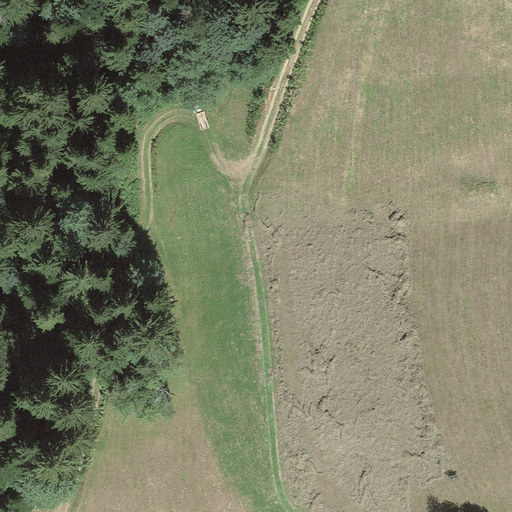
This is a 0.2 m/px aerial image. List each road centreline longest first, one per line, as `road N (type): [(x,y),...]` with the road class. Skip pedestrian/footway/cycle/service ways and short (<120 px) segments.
road 1 (track): [(292,511),(280,488),(250,235),(224,174),(202,149),(187,145),(175,153),(119,283),(87,432),(60,511)]
road 2 (track): [(232,190),(313,0)]
